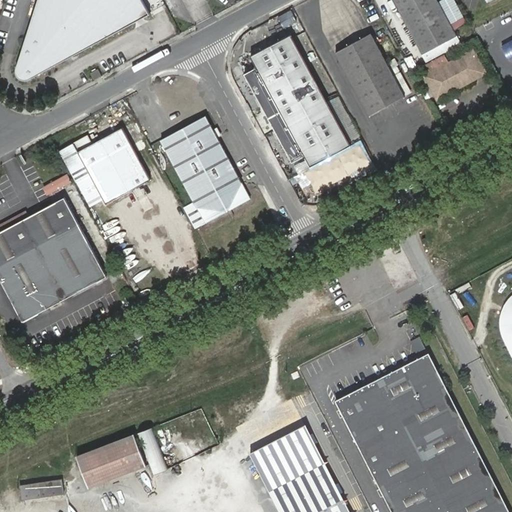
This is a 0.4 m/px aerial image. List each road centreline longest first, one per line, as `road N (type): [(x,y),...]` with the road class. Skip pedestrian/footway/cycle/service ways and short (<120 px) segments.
road 1 (secondary): [(0,422),(388,212)]
road 2 (secondary): [(303,241),(18,394)]
road 3 (unknown): [(165,511),(258,431),(273,393),(285,288)]
road 4 (unclassified): [(196,41),(303,241)]
road 5 (unclassified): [(409,242),(511,437)]
road 6 (unclassified): [(24,135),(196,41)]
road 7 (secondary): [(511,129),(401,189)]
